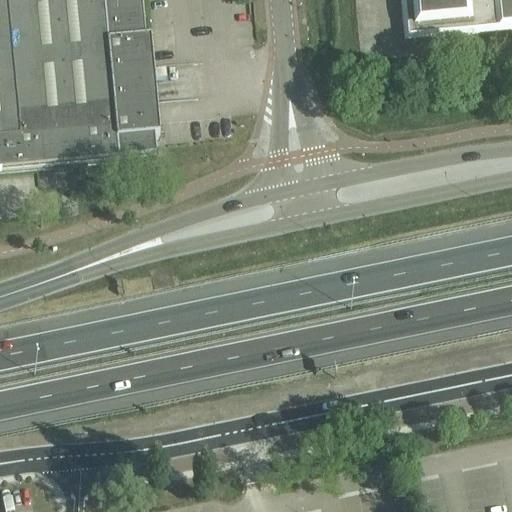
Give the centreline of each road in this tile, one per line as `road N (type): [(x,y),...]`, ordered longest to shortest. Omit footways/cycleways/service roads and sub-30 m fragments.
road 1 (motorway): [(0,407),(511,302)]
road 2 (motorway): [(511,253),(0,357)]
road 3 (secondary): [(78,456),(511,377)]
road 4 (secondary): [(80,268),(307,222)]
road 5 (secondary): [(286,193),(201,212),(80,268)]
road 6 (secondary): [(307,222),(511,182)]
road 7 (secondary): [(511,149),(322,183)]
